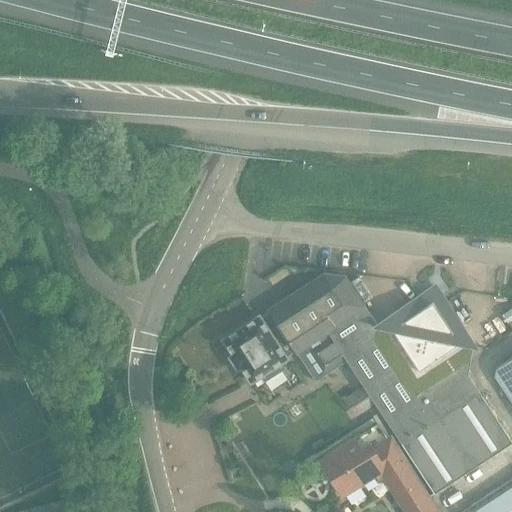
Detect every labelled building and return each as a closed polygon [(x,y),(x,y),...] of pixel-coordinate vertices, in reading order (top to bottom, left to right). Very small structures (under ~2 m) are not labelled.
[(401,444),(434,495),(511,442),(468,375),(474,345),(435,287),(377,326),(344,277),(324,274),(268,311),(269,312),(260,318),(259,316),(223,340),(233,355),(229,358),(230,360),(237,370),(241,368),(251,383),(262,376),(265,381),(281,371),(277,366),(287,359),(286,358),(295,352),(296,353),(308,345),(312,350),(310,351),(324,372),(344,358),(364,388),(346,400),(355,415),(374,403),(401,444)] [(507,324),(511,321),(511,308),(502,316),(507,324)] [(511,511),(511,358),(496,369),(495,376),(511,401),(511,478),(461,511),(511,511)] [(438,511),(397,445),(392,449),(388,442),(374,451),(369,444),(360,449),(353,439),(319,460),(342,497),(376,476),(375,474),(383,469),(410,511),(438,511)] [(71,511),(68,499),(18,511),(71,511)]
